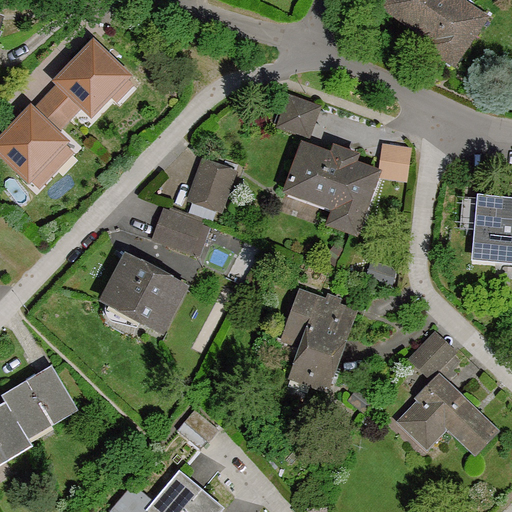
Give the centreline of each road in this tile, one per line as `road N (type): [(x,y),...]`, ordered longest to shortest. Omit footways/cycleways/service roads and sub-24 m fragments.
road 1 (residential): [(0,320),(184,122),(236,81),(290,67),(314,50),(454,115)]
road 2 (residential): [(454,115),(433,158),(421,273),(437,304),(511,377)]
